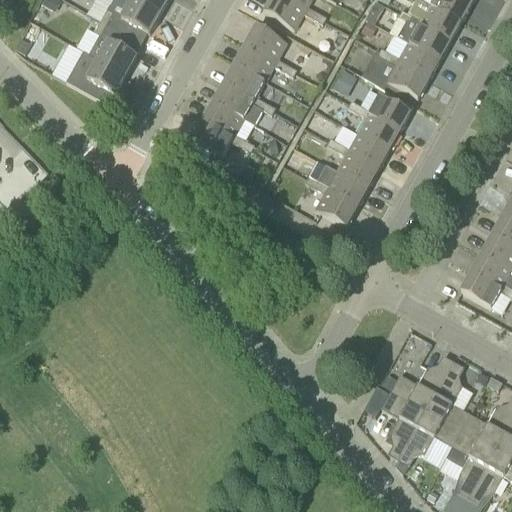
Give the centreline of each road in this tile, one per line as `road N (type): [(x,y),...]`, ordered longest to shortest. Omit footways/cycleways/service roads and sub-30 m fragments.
road 1 (residential): [(365,283),(511,26)]
road 2 (residential): [(296,392),(112,180)]
road 3 (residential): [(112,180),(145,140),(223,0)]
road 4 (residential): [(511,365),(365,283)]
road 5 (residential): [(407,511),(296,392)]
road 6 (residential): [(112,180),(0,71)]
road 7 (residential): [(296,392),(365,283)]
